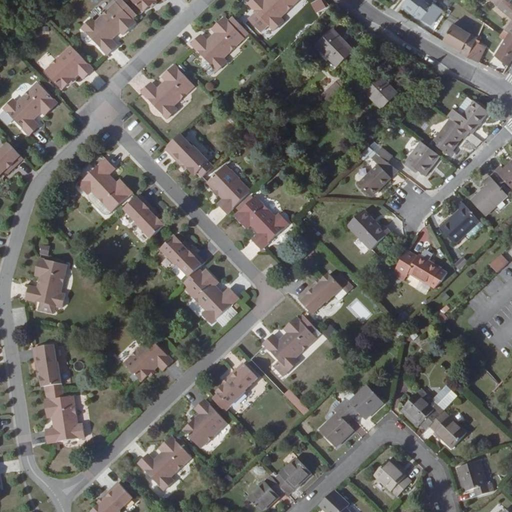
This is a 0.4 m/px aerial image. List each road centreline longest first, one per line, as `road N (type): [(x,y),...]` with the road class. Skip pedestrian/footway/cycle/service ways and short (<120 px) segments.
road 1 (residential): [(104,118),(274,298),(61,503)]
road 2 (residential): [(104,118),(38,183),(5,279),(25,457),(61,503)]
road 3 (residential): [(298,511),(391,424),(438,469),(448,511)]
road 4 (tertiary): [(503,93),(350,0)]
road 5 (residential): [(206,0),(112,89),(104,118)]
road 6 (residential): [(511,127),(434,201),(411,205)]
